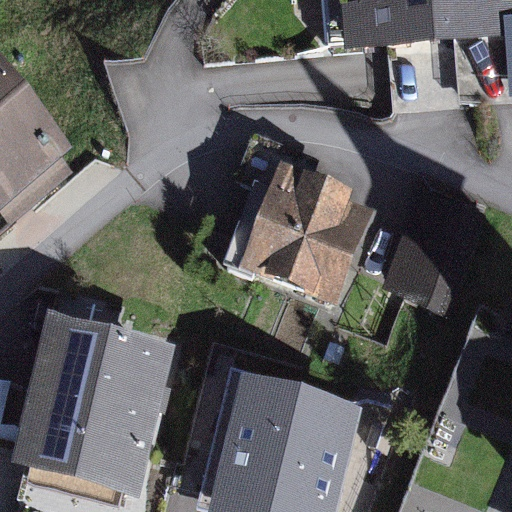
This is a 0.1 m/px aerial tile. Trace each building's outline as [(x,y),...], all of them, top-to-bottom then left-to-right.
[(323,0),(328,53),(463,42),(468,109),(511,105),(511,32),(508,0),(323,0)] [(0,237),(66,179),(0,106),(0,237)] [(240,242),(226,275),(253,286),(256,277),(331,308),(362,233),(342,224),(348,210),(309,194),(320,169),(260,144),(241,188),(257,195),(245,224),(256,228),(248,245),(240,242)] [(481,233),(427,211),(395,289),(450,311),(481,233)] [(511,312),(503,333),(511,336),(511,312)] [(160,369),(59,345),(29,471),(130,495),(160,369)] [(328,511),(354,405),(230,376),(201,499),(254,511),(328,511)]
